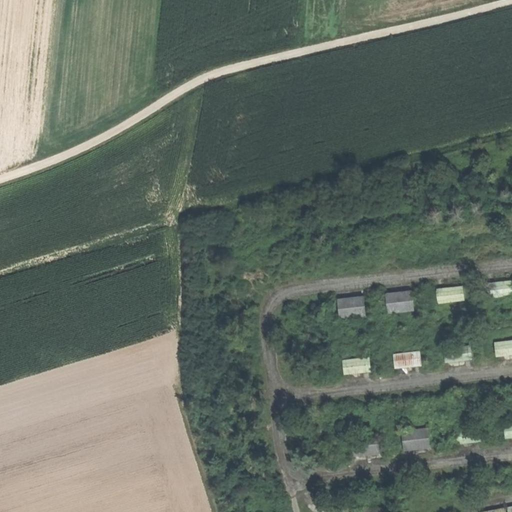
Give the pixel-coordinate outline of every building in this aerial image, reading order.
[(511,278),(488,281),(490,297),(511,294),(511,278)] [(464,284),(437,286),(439,303),(466,300),(464,284)] [(414,289),(387,292),(390,313),(417,310),(414,289)] [(366,294),(339,298),(341,318),(368,315),(366,294)] [(511,337),(495,339),(497,356),(511,354),(511,337)] [(472,344),(445,347),(447,363),(474,360),(472,344)] [(421,349),(394,352),(396,368),(423,366),(421,349)] [(371,355),(344,358),(346,375),(373,372),(371,355)] [(482,424),(455,427),(456,444),(483,441),(482,424)] [(429,427),(403,430),(405,451),(432,447),(429,427)] [(379,431),(352,435),(355,455),(381,452),(379,431)]
